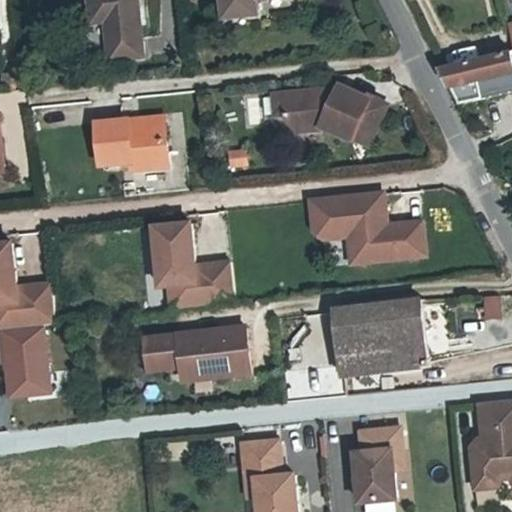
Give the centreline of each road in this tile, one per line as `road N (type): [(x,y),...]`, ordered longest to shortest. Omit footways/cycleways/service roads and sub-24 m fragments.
road 1 (track): [(0,226),(475,166)]
road 2 (track): [(104,426),(511,388)]
road 3 (residential): [(386,0),(511,242)]
